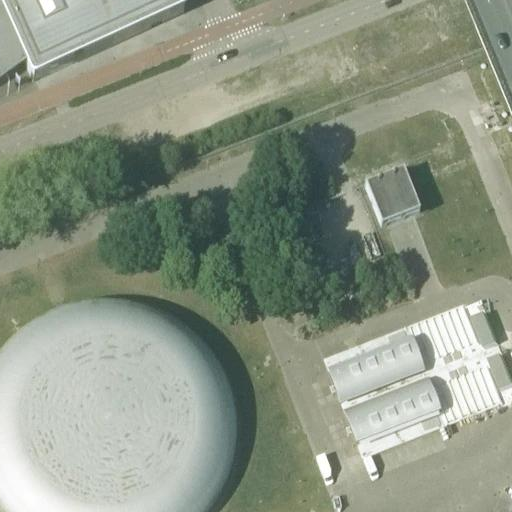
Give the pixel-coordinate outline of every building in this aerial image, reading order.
[(0,0),(0,13),(23,63),(25,68),(33,84),(182,15),(175,0),(0,0)] [(0,80),(5,77),(23,63),(0,13),(0,80)] [(418,215),(402,173),(364,188),(380,230),(418,215)] [(213,362),(185,332),(146,311),(102,305),(58,314),(19,337),(0,361),(0,507),(4,511),(209,511),(227,480),(236,440),(231,399),(213,362)] [(481,349),(494,344),(482,314),(469,319),(481,349)] [(409,343),(328,374),(339,405),(421,373),(409,343)] [(497,391),(510,386),(498,355),(485,361),(497,391)] [(426,384),(344,416),(356,446),(437,414),(426,384)]
